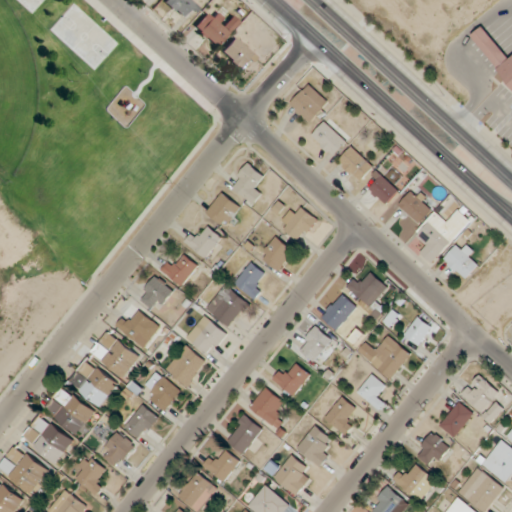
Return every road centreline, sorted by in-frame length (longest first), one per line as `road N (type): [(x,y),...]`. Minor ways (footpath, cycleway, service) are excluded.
road 1 (residential): [(114,0),(511,369)]
road 2 (residential): [(0,420),(316,42)]
road 3 (residential): [(127,511),(361,228)]
road 4 (secondary): [(270,0),(511,219)]
road 5 (secondary): [(511,175),(318,0)]
road 6 (residential): [(326,511),(471,332)]
